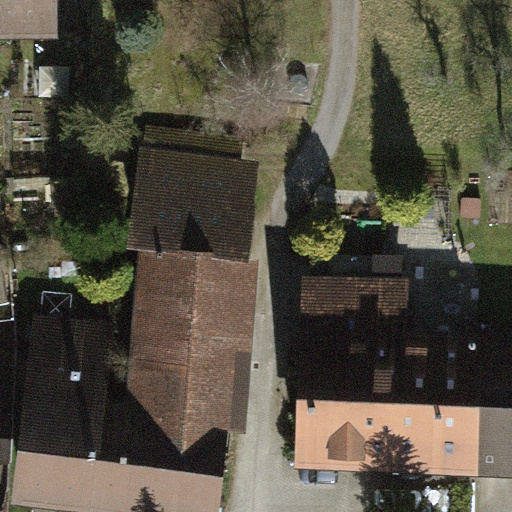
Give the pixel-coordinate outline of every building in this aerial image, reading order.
[(0,0),(0,38),(58,37),(57,0),(0,0)] [(242,158),(245,136),(155,126),(148,125),(145,145),(142,146),(128,243),(140,244),(197,245),(250,256),(257,163),(242,158)] [(260,258),(250,256),(197,245),(140,244),(132,324),(254,341),(260,258)] [(391,484),(402,344),(408,260),(314,253),(298,477),(391,484)] [(11,502),(109,511),(110,511),(121,416),(127,397),(106,395),(117,322),(35,312),(16,442),(11,502)] [(245,429),(254,341),(132,324),(127,397),(121,416),(245,429)] [(492,491),(502,352),(402,344),(391,484),(492,491)] [(511,492),(511,352),(502,352),(492,491),(511,492)] [(218,511),(223,469),(227,429),(121,416),(110,511),(218,511)]
